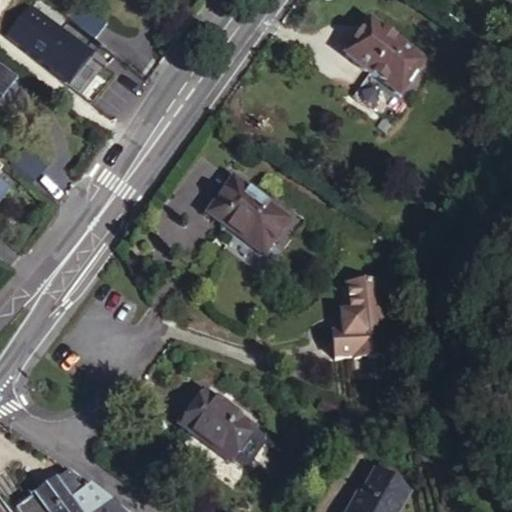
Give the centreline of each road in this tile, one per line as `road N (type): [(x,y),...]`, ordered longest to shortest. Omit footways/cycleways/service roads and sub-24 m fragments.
road 1 (tertiary): [(251,0),(36,295)]
road 2 (residential): [(0,409),(151,511)]
